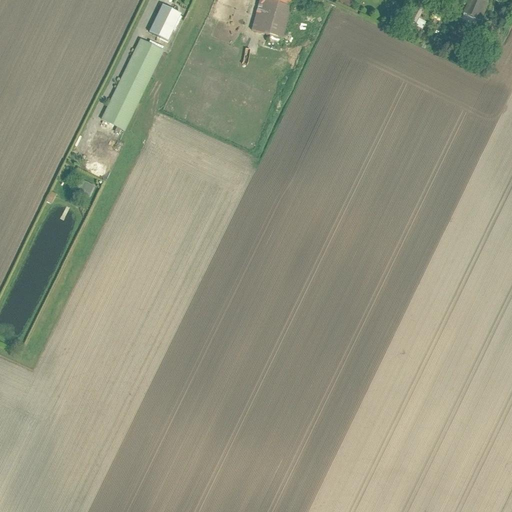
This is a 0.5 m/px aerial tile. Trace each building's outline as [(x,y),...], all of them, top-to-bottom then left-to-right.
[(260,0),(253,32),(283,39),(292,5),(270,0),(260,0)] [(490,0),(469,0),(464,13),(481,21),(490,0)] [(181,15),(163,6),(149,33),(167,43),(181,15)] [(405,28),(412,31),(414,26),(421,29),(424,23),(417,19),(421,11),(415,8),(405,28)] [(164,51),(140,40),(102,120),(125,131),(164,51)] [(95,187),(82,181),(77,191),(90,198),(95,187)]
